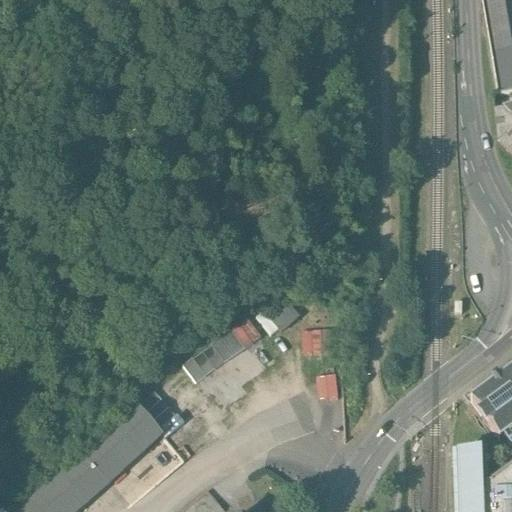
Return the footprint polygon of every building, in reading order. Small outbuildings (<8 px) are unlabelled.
[(511,92),(511,45),(504,0),(481,0),(498,95),(511,92)] [(511,117),(503,109),(494,110),(496,124),(497,144),(498,143),(511,156),(511,117)] [(289,307),(272,321),(281,332),(298,318),(289,307)] [(242,327),(182,355),(193,376),(252,348),(242,327)] [(253,372),(266,367),(259,350),(246,355),(253,372)] [(511,511),(511,373),(471,404),(499,443),(503,440),(511,452),(511,471),(491,487),(487,488),(486,455),(456,456),(458,511),(511,511)] [(134,400),(0,511),(66,511),(161,433),(134,400)]
